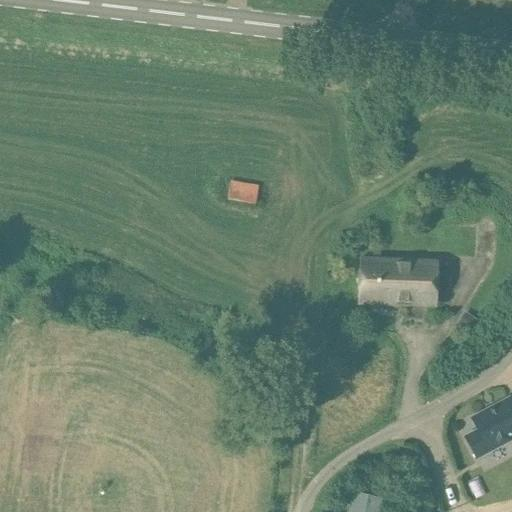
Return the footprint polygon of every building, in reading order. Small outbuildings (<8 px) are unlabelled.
[(257,186),(230,181),(227,199),(254,204),(257,186)] [(437,262),(359,259),(358,304),(435,307),(437,262)] [(464,312),(455,327),(477,341),(486,326),(464,312)] [(511,440),(511,406),(508,400),(472,419),(478,431),(466,438),(477,459),(511,440)] [(380,511),(384,500),(352,493),(348,511),(380,511)]
